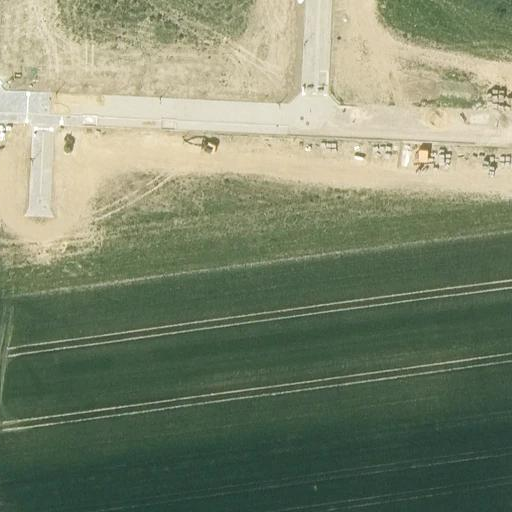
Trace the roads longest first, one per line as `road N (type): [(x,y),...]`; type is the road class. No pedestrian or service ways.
road 1 (residential): [(312,126),(43,112)]
road 2 (residential): [(511,137),(312,126)]
road 3 (residential): [(318,0),(312,126)]
